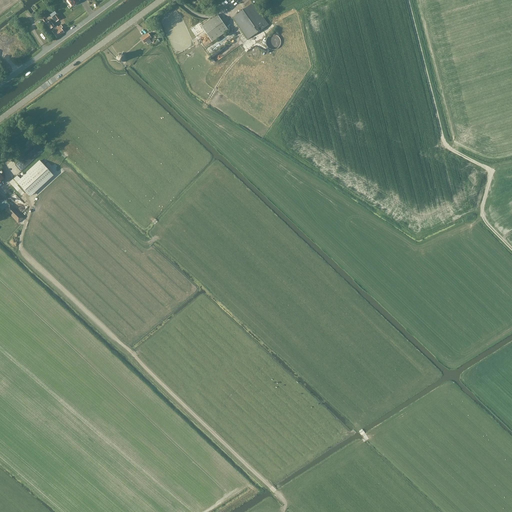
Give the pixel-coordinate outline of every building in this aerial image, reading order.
[(232,17),(243,32),(248,39),(268,25),(250,0),(214,0),(216,2),(219,0),(220,0),(226,0),(228,1),(229,0),(237,0),(239,2),(240,2),(245,9),(232,17)] [(54,12),(49,15),(51,17),(55,22),(59,19),(55,14),(54,12)] [(201,26),(205,32),(212,42),(228,30),(217,15),(201,26)] [(52,31),(56,38),(63,32),(60,28),(62,27),(60,25),(57,27),(56,25),(55,26),(56,28),(54,29),(52,27),(54,26),(50,20),(46,23),(50,29),(52,31)] [(147,33),(141,38),(144,43),(146,41),(148,44),(151,42),(149,39),(151,38),(147,33)] [(279,37),(278,36),(277,36),(276,35),(275,35),(274,34),(273,34),(271,35),(270,35),(269,36),(268,36),(267,37),(266,38),(266,40),(266,41),(266,42),(266,43),(266,44),(266,46),(267,47),(268,47),(269,48),(270,49),(271,49),(272,50),(273,50),(275,50),(276,49),(277,49),(278,48),(279,47),(280,46),(280,45),(281,43),(281,42),(281,41),(280,40),(280,38),(279,37)] [(238,37),(213,54),(216,59),(241,41),(238,37)] [(122,63),(125,60),(125,56),(122,53),(119,53),(116,56),(116,60),(118,63),(122,63)] [(38,143),(18,161),(24,167),(43,149),(38,143)] [(20,179),(17,175),(13,179),(29,196),(52,174),(40,160),(20,179)] [(8,204),(4,199),(2,201),(0,198),(1,198),(0,197),(0,208),(2,210),(4,209),(17,223),(23,218),(9,203),(8,204)]
